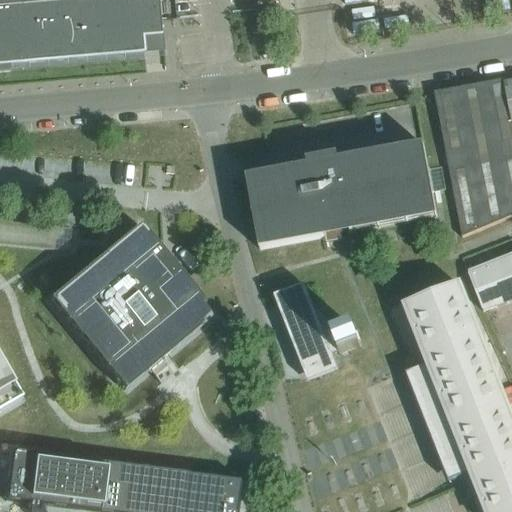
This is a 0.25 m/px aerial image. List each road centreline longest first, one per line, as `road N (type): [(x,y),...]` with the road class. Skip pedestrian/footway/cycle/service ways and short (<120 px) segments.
road 1 (unclassified): [(206,93),(214,169),(302,511)]
road 2 (unclassified): [(206,93),(511,46)]
road 3 (unclassified): [(0,111),(206,93)]
